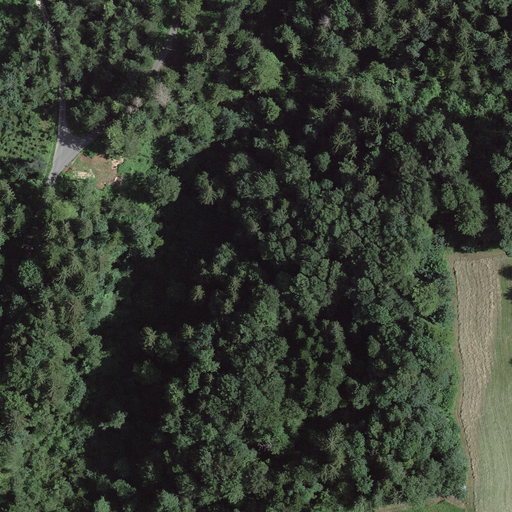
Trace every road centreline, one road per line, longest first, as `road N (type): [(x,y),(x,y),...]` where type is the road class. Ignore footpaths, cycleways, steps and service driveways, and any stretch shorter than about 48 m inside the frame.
road 1 (track): [(60,154),(138,91),(165,49),(180,0)]
road 2 (track): [(0,346),(60,154)]
road 3 (track): [(60,154),(58,55),(40,5)]
